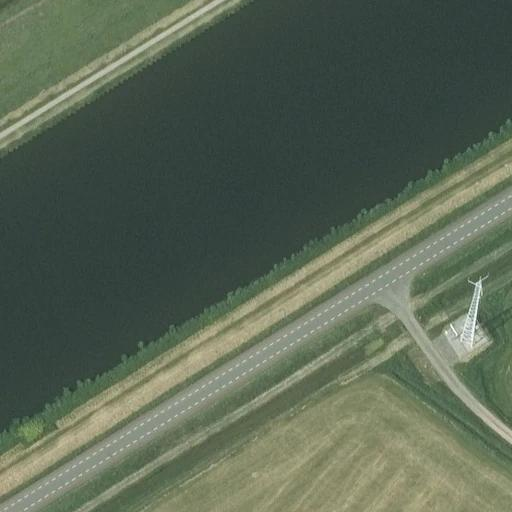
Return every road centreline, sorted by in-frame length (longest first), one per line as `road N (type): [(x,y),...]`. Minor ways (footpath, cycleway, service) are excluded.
road 1 (tertiary): [(9,511),(511,198)]
road 2 (track): [(511,438),(453,383),(381,279)]
